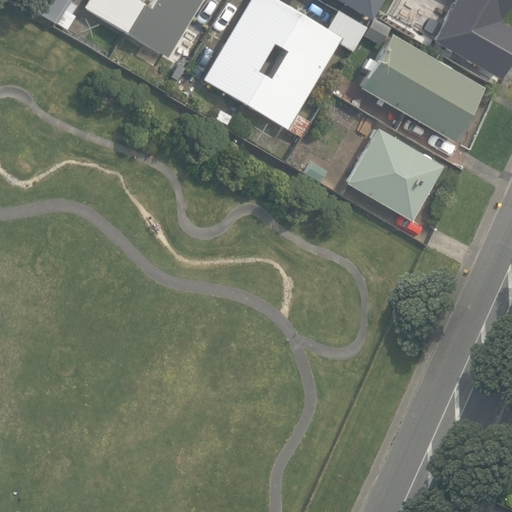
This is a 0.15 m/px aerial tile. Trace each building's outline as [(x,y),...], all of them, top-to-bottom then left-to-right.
[(52,19),(59,23),(67,11),(59,7),(63,0),(33,0),(29,8),(51,21),(52,19)] [(86,0),(82,7),(166,58),(200,0),(86,0)] [(270,0),(247,0),(199,79),(296,138),(306,122),(292,114),(335,42),(349,51),(364,26),(335,9),(321,31),(270,0)] [(330,0),(364,19),(375,0),(330,0)] [(380,0),(372,16),(405,35),(425,1),(422,0),(380,0)] [(450,0),(428,39),(495,78),(511,47),(511,29),(493,20),(505,0),(450,0)] [(377,45),(387,29),(370,18),(360,34),(377,45)] [(356,87),(448,141),(452,134),(457,131),(461,125),(462,119),(462,116),(479,87),(387,33),(356,87)] [(187,35),(170,63),(181,70),(198,41),(187,35)] [(211,114),(222,120),(227,112),(215,106),(211,114)] [(343,183),(408,220),(439,166),(374,128),(343,183)] [(316,177),(323,166),(308,156),(301,168),(316,177)]
